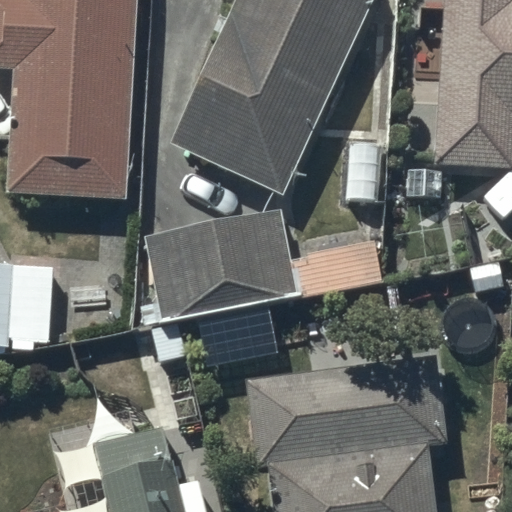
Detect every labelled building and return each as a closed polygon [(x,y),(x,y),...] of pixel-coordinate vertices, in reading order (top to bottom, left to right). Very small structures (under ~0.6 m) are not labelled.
[(124,195),(132,0),(0,0),(0,64),(10,65),(4,189),(124,195)] [(280,189),(366,0),(228,0),(166,137),(280,189)] [(511,0),(441,0),(435,156),(511,160),(511,152),(511,0)] [(277,206),(141,233),(158,316),(300,288),(301,294),(380,279),(372,239),(287,255),(277,206)] [(12,258),(0,257),(0,339),(11,339),(12,258)] [(433,350),(241,373),(252,466),(265,464),(270,511),(431,511),(423,437),(443,435),(433,350)] [(205,511),(196,476),(176,481),(160,420),(91,438),(110,511),(205,511)]
